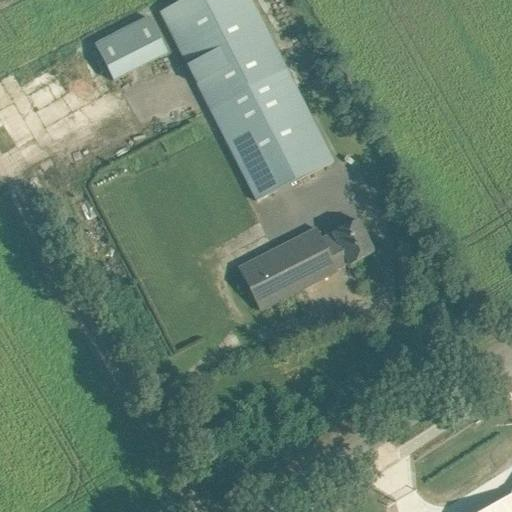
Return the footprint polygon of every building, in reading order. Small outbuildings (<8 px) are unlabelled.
[(21,0),(8,21),(51,49),(81,4),(75,0),(21,0)] [(251,0),(184,0),(159,13),(255,201),(333,161),(251,0)] [(147,18),(94,44),(111,82),(166,56),(147,18)] [(374,253),(357,221),(321,239),(315,229),(237,269),(259,312),(337,272),(336,269),(347,264),(348,266),(374,253)] [(447,474),(464,503),(494,486),(477,457),(447,474)] [(511,511),(511,488),(475,511),(511,511)]
